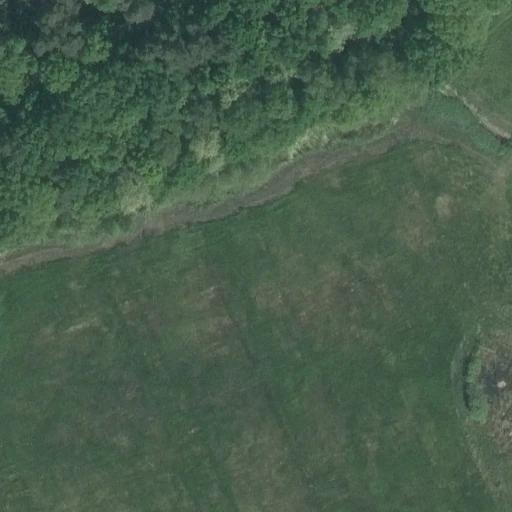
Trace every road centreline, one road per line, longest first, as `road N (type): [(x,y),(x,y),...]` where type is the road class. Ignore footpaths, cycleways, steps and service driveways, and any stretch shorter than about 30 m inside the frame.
road 1 (track): [(0,86),(177,0)]
road 2 (track): [(110,176),(58,64)]
